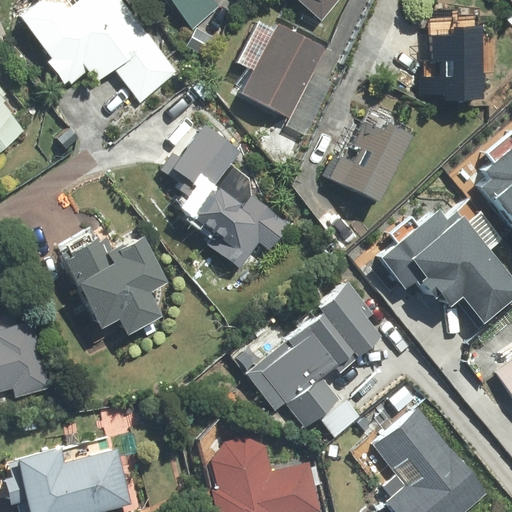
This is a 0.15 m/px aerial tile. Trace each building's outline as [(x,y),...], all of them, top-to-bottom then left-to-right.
[(28,0),(16,11),(50,52),(45,58),(69,85),(90,69),(97,78),(112,67),(140,101),(176,70),(122,0),(28,0)] [(170,0),(192,26),(220,2),(218,0),(170,0)] [(333,0),(304,0),(320,14),(333,0)] [(495,13),(416,8),(414,42),(428,43),(426,71),(417,70),(415,91),(489,96),(495,13)] [(290,113),(281,129),(302,139),(337,69),(315,58),(324,40),(273,16),(263,36),(252,30),(236,61),(249,68),(240,86),(290,113)] [(0,150),(32,123),(0,88),(0,150)] [(410,127),(367,104),(352,134),(358,137),(348,156),(341,152),(331,171),(375,194),(410,127)] [(292,213),(224,169),(242,142),(194,112),(152,178),(190,202),(184,212),(216,233),(208,245),(242,267),(256,245),(267,252),(292,213)] [(511,133),(468,170),(511,222),(511,133)] [(319,217),(333,232),(320,246),(335,261),(348,248),(363,234),(333,203),(319,217)] [(511,288),(511,279),(457,208),(446,216),(437,205),(377,252),(401,283),(422,268),(445,298),(461,286),(481,312),(511,288)] [(150,281),(159,278),(140,232),(111,244),(105,230),(59,249),(89,319),(112,310),(120,330),(163,312),(150,281)] [(391,332),(346,280),(314,307),(351,349),(391,332)] [(345,355),(316,316),(245,368),(272,404),(287,399),(302,420),(332,398),(316,376),(345,355)] [(4,341),(2,331),(0,331),(0,389),(11,387),(12,395),(49,386),(48,379),(40,345),(26,348),(23,337),(4,341)] [(511,365),(500,373),(511,391),(511,365)] [(465,511),(489,495),(419,404),(374,437),(411,485),(392,499),(402,511),(465,511)] [(224,438),(212,453),(211,465),(221,511),(305,511),(320,509),(308,459),(273,467),(267,443),(244,431),(224,438)] [(62,441),(17,452),(30,511),(86,511),(132,501),(118,445),(66,457),(62,441)]
